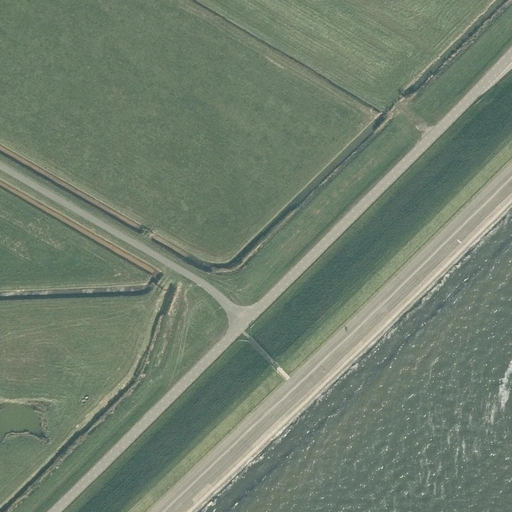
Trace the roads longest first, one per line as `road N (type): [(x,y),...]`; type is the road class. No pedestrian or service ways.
road 1 (tertiary): [(244,321),(511,52)]
road 2 (unclassified): [(0,166),(199,281),(244,321)]
road 3 (tertiary): [(52,511),(244,321)]
